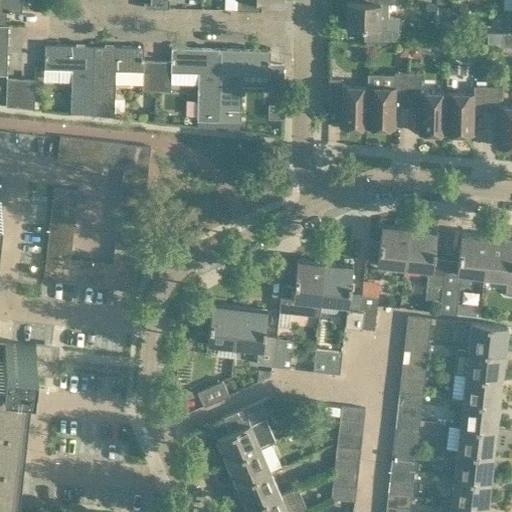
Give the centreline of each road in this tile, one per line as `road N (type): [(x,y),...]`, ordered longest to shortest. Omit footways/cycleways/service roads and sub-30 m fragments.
road 1 (residential): [(188,511),(152,412),(162,297),(192,267),(320,209)]
road 2 (residential): [(304,25),(76,17),(72,0)]
road 3 (residential): [(320,209),(389,185),(511,197)]
road 4 (residential): [(304,25),(300,137),(320,209)]
